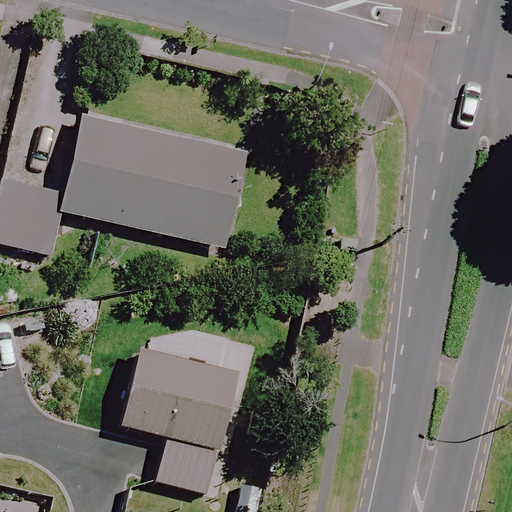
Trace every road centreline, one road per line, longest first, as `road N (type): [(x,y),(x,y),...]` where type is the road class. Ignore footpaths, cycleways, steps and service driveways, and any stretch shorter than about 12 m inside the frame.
road 1 (secondary): [(414,511),(458,347),(511,67)]
road 2 (residential): [(511,41),(316,0)]
